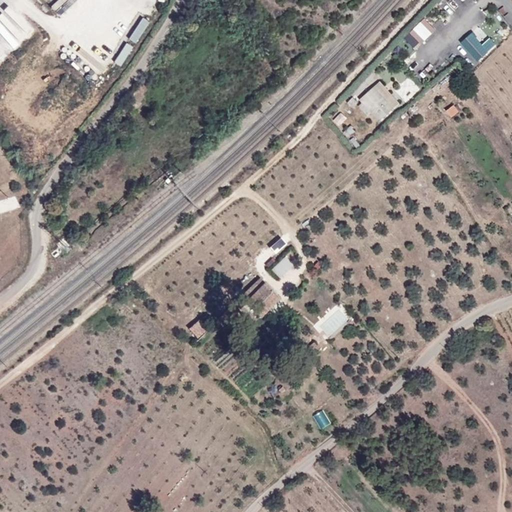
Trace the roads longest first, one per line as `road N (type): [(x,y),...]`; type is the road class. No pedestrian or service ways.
road 1 (track): [(0,389),(246,189),(426,0)]
road 2 (residential): [(0,300),(39,254),(46,191),(187,0)]
road 3 (tertiary): [(511,298),(462,322),(250,511)]
